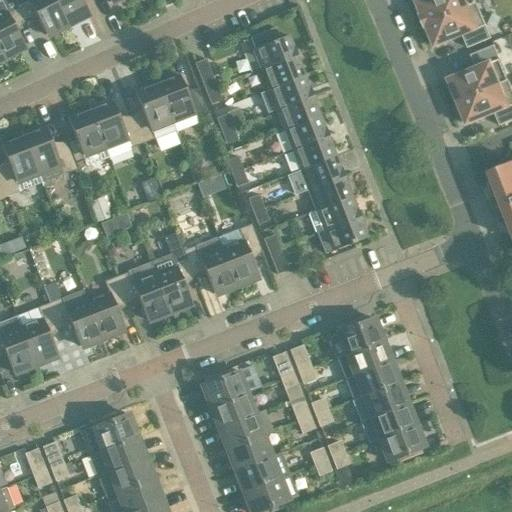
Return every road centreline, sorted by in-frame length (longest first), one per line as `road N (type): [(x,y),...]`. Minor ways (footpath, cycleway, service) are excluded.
road 1 (residential): [(474,242),(375,0)]
road 2 (residential): [(152,370),(392,275)]
road 3 (residential): [(0,106),(235,0)]
road 4 (residential): [(392,275),(454,437)]
road 5 (residential): [(152,370),(0,426)]
road 6 (residential): [(206,511),(152,370)]
